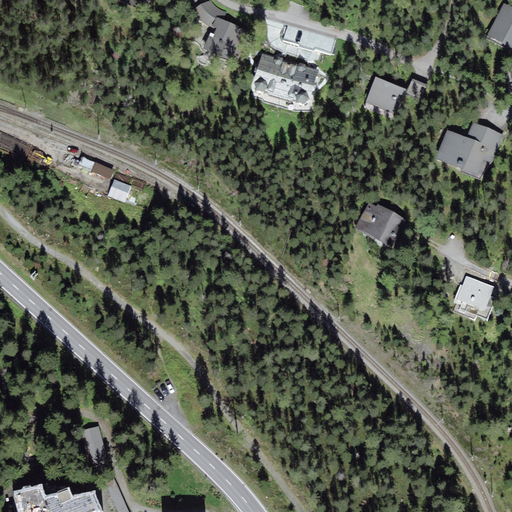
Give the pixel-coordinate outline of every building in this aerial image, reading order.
[(116,0),(144,11),(148,0),(116,0)] [(217,18),(223,20),(226,12),(223,11),(219,8),(215,6),(212,3),(210,0),(192,10),(195,14),(199,20),(205,25),(208,27),(212,27),(217,18)] [(511,7),(503,3),(486,37),(511,49),(511,7)] [(223,20),(217,18),(212,27),(215,29),(213,34),(210,33),(202,50),(231,61),(244,28),(223,20)] [(335,37),(287,24),(282,42),(330,55),(335,37)] [(273,57),(263,54),(251,86),(252,91),(309,107),(319,71),(306,67),(305,65),(300,63),(296,65),(283,61),(282,58),(277,57),(273,57)] [(406,89),(375,77),(365,102),(396,114),(406,89)] [(427,85),(412,79),(406,93),(421,100),(427,85)] [(435,158),(460,168),(461,169),(460,172),(480,180),(488,161),(492,163),(503,135),(473,122),(466,138),(447,130),(435,158)] [(83,156),(79,164),(111,177),(114,169),(83,156)] [(120,180),(113,196),(131,203),(137,187),(120,180)] [(391,247),(405,218),(378,204),(376,207),(369,203),(355,229),(363,233),(391,247)] [(494,287),(466,276),(462,285),(460,285),(453,302),(456,303),(453,311),(475,320),(477,315),(487,319),(496,299),(490,297),(494,287)] [(82,463),(103,461),(101,427),(80,428),(82,463)] [(43,485),(13,491),(17,511),(101,511),(97,490),(71,495),(70,487),(45,494),(43,485)]
